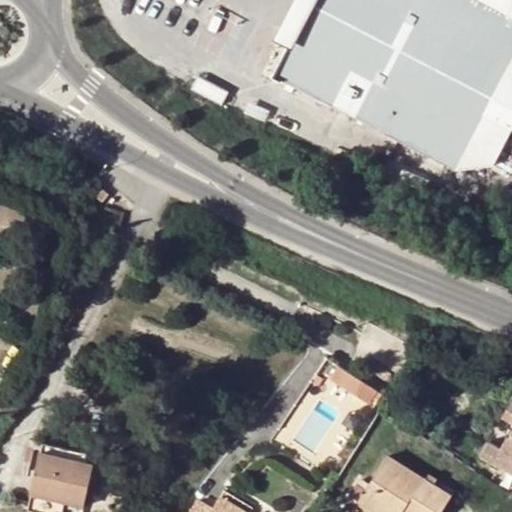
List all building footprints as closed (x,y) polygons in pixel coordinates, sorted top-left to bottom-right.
[(485,113),(511,60),(511,0),(314,0),(275,76),(456,169),(494,164),(511,127),(485,113)] [(96,185),(90,192),(102,202),(109,195),(96,185)] [(331,381),(352,396),(361,383),(340,368),(331,381)] [(369,408),(378,395),(361,383),(352,396),(369,408)] [(491,416),(500,420),(510,427),(511,424),(511,407),(501,400),(491,416)] [(511,424),(510,427),(500,420),(488,438),(479,432),(470,445),(480,452),(485,443),(511,461),(511,424)] [(91,466),(93,456),(33,443),(31,452),(38,453),(91,466)] [(511,461),(485,443),(480,452),(511,473),(511,461)] [(29,494),(82,506),(91,466),(38,453),(29,494)] [(358,503),(372,511),(443,511),(452,499),(388,457),(358,503)] [(246,511),(220,496),(215,503),(230,511),(246,511)] [(230,511),(215,503),(211,510),(197,501),(189,511),(230,511)]
